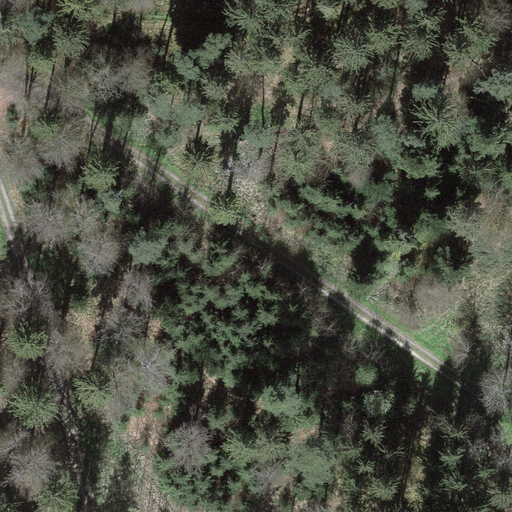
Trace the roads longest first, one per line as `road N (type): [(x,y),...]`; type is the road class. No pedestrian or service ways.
road 1 (track): [(0,64),(511,416)]
road 2 (track): [(92,511),(0,207)]
